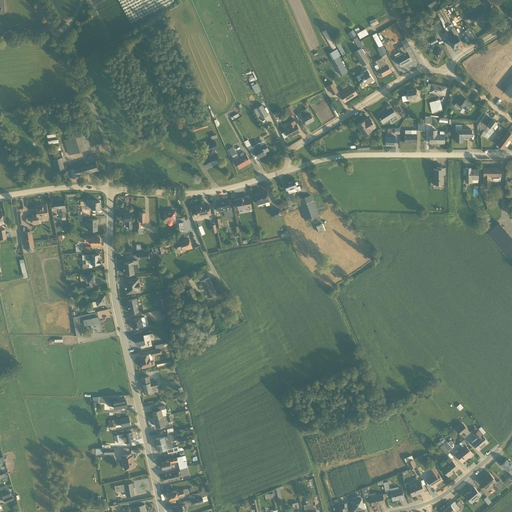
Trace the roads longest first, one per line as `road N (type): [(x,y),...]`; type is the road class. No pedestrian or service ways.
road 1 (residential): [(161,511),(114,301),(110,188)]
road 2 (unclassified): [(511,154),(355,155),(288,170)]
road 3 (unclassified): [(110,188),(104,137),(36,0)]
road 4 (residential): [(449,73),(412,73),(290,150),(288,170)]
road 5 (residential): [(499,448),(441,496),(394,511)]
